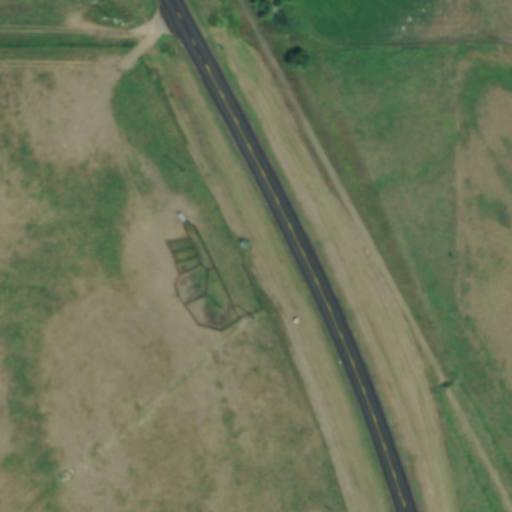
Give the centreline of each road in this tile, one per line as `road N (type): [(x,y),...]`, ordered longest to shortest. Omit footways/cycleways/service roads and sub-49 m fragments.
road 1 (primary): [(407,511),(322,288),(171,0)]
road 2 (track): [(185,26),(0,36)]
